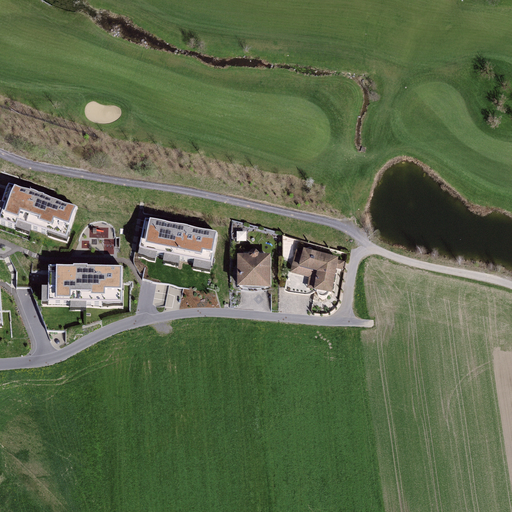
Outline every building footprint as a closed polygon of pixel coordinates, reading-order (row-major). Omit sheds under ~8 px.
[(69,218),(17,197),(4,228),(56,250),(69,218)] [(141,263),(214,276),(220,241),(147,229),(141,263)] [(342,262),(295,251),(290,275),(314,280),(311,292),(334,298),(342,262)] [(240,261),(240,292),(276,291),(275,260),(240,261)] [(127,279),(49,278),(48,314),(126,315),(127,279)]
